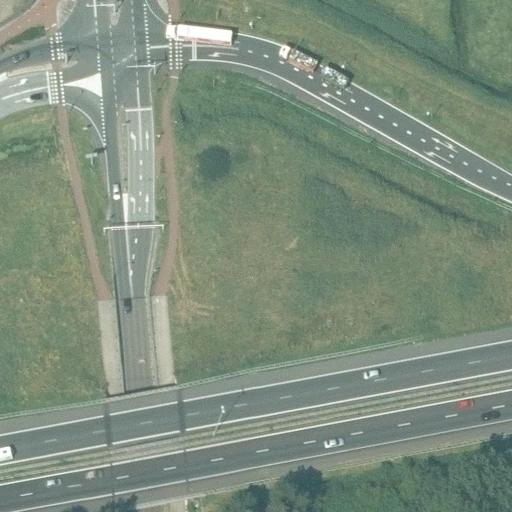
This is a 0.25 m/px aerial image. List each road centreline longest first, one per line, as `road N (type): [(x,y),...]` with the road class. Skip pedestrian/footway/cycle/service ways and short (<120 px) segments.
road 1 (motorway): [(0,499),(511,402)]
road 2 (motorway): [(511,357),(0,453)]
road 3 (motorway): [(511,191),(255,52),(138,47)]
road 4 (secondary): [(149,511),(127,244)]
road 5 (secondary): [(127,244),(139,178),(138,47)]
road 6 (secondary): [(106,78),(127,244)]
